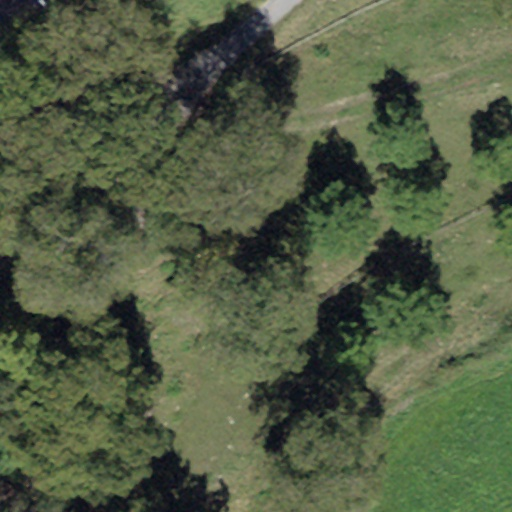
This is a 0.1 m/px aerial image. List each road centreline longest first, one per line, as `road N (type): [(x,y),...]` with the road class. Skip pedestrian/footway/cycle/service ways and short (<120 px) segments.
road 1 (track): [(272,0),(152,114),(123,164)]
road 2 (track): [(0,101),(208,61)]
